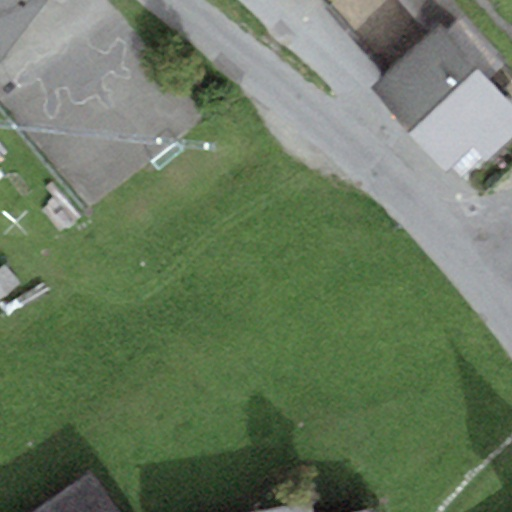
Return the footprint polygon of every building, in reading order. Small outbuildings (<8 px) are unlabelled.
[(0,0),(0,59),(46,0),(0,0)] [(465,18),(448,0),(335,0),(334,2),(393,69),(442,25),(449,33),(465,18)] [(393,69),(371,88),(446,173),(474,148),(486,162),(511,139),(511,104),(449,33),(442,25),(393,69)] [(119,511),(86,470),(31,511),(119,511)] [(291,506),(292,511),(368,511),(368,510),(358,511),(312,511),(310,502),(291,506)]
